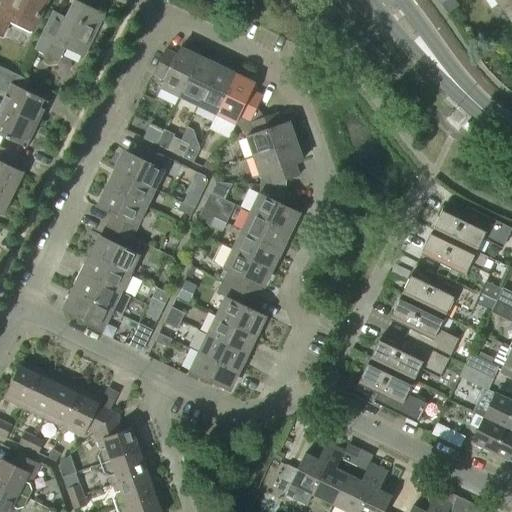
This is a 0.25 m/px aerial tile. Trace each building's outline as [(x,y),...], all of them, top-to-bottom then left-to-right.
[(11,21),(31,31),(46,0),(0,0),(0,34),(3,36),(11,21)] [(74,0),(66,17),(53,11),(34,49),(58,61),(65,47),(83,56),(103,14),(74,0)] [(511,0),(495,0),(498,5),(499,4),(511,22),(511,21),(511,0)] [(153,74),(163,80),(160,87),(179,97),(198,56),(188,51),(187,53),(178,49),(175,54),(165,49),(153,74)] [(208,63),(209,61),(198,56),(179,97),(197,105),(215,67),(208,63)] [(0,106),(37,124),(48,101),(25,90),(30,81),(0,66),(0,90),(6,93),(0,106)] [(225,69),(224,71),(215,67),(197,105),(216,114),(235,74),(225,69)] [(235,74),(216,114),(235,124),(240,130),(260,113),(256,108),(262,96),(251,91),(254,85),(245,81),(246,79),(235,74)] [(0,143),(3,136),(26,147),(37,124),(0,106),(0,143)] [(276,112),(264,117),(260,113),(240,130),(244,135),(252,157),(293,142),(286,122),(280,124),(276,112)] [(166,150),(174,153),(180,140),(173,137),(166,150)] [(188,144),(180,140),(174,153),(182,158),(188,144)] [(294,164),(300,162),(293,142),(252,157),(259,177),(267,174),(271,186),(285,186),(286,180),(298,175),(294,164)] [(0,146),(0,214),(2,215),(22,172),(0,161),(6,150),(0,146)] [(155,189),(169,159),(144,147),(139,158),(126,151),(116,170),(155,189)] [(203,167),(211,171),(216,169),(216,163),(211,158),(206,162),(204,164),(203,167)] [(107,189),(146,207),(155,189),(116,170),(107,189)] [(297,198),(285,192),(285,186),(271,186),(266,196),(258,192),(249,212),(290,232),(295,221),(293,220),(297,211),(292,209),(297,198)] [(106,225),(131,237),(146,207),(107,189),(98,208),(111,215),(106,225)] [(177,210),(190,216),(194,208),(181,202),(177,210)] [(204,204),(201,211),(214,218),(218,210),(204,204)] [(501,248),(511,228),(476,212),(472,221),(443,207),(432,230),(476,251),(482,239),(501,248)] [(197,219),(210,225),(214,218),(201,211),(197,219)] [(283,241),(285,242),(290,232),(249,212),(240,230),(279,249),(283,241)] [(96,245),(94,244),(89,255),(129,274),(139,255),(135,252),(140,242),(131,237),(106,225),(96,245)] [(277,258),(275,257),(279,249),(240,230),(231,248),(272,269),(277,258)] [(421,253),(449,267),(445,276),(480,293),(489,274),(481,270),(487,257),(476,251),(432,230),(421,253)] [(265,278),(267,279),(272,269),(231,248),(221,268),(227,270),(222,281),(256,297),(265,278)] [(82,274),(120,292),(129,274),(89,255),(84,264),(86,266),(82,274)] [(192,299),(201,273),(187,268),(178,293),(192,299)] [(445,276),(441,285),(412,271),(401,295),(445,316),(451,304),(470,313),(480,293),(445,276)] [(82,274),(78,281),(76,280),(71,291),(112,311),(120,292),(82,274)] [(216,293),(224,297),(216,315),(256,335),(261,325),(259,323),(263,315),(250,308),(256,297),(222,281),(216,293)] [(511,292),(502,288),(496,300),(511,308),(511,292)] [(112,311),(71,291),(66,301),(68,302),(64,311),(102,330),(112,311)] [(389,318),(418,332),(413,341),(448,358),(458,339),(438,329),(445,316),(401,295),(389,318)] [(151,298),(148,305),(161,312),(165,304),(151,298)] [(511,323),(511,308),(496,300),(490,312),(511,323)] [(144,313),(157,320),(161,312),(148,305),(144,313)] [(171,307),(167,315),(180,321),(184,313),(171,307)] [(176,329),(180,321),(167,315),(163,323),(176,329)] [(256,335),(216,315),(207,334),(245,352),(249,344),(251,345),(256,335)] [(128,345),(141,351),(152,330),(139,324),(128,345)] [(167,347),(171,339),(158,333),(154,341),(167,347)] [(245,352),(207,334),(198,352),(239,372),(244,361),(241,360),(245,352)] [(413,341),(409,350),(380,336),(369,360),(413,381),(419,368),(439,378),(448,358),(413,341)] [(499,371),(511,377),(511,348),(510,348),(499,371)] [(231,381),(233,382),(239,372),(198,352),(188,371),(227,390),(231,381)] [(499,367),(470,353),(464,366),(493,380),(499,367)] [(23,408),(42,370),(21,360),(3,398),(23,408)] [(369,360),(358,383),(386,397),(382,406),(416,423),(426,403),(407,394),(413,381),(369,360)] [(487,391),(493,380),(464,366),(459,377),(487,391)] [(61,379),(42,370),(23,408),(43,417),(61,379)] [(61,379),(43,417),(62,427),(81,389),(61,379)] [(101,399),(81,389),(62,427),(83,437),(86,430),(93,433),(115,414),(98,405),(101,399)] [(511,401),(495,393),(483,417),(511,431),(511,401)] [(97,455),(100,464),(144,449),(141,439),(136,441),(131,428),(121,431),(115,414),(93,433),(100,450),(97,455)] [(511,431),(483,417),(471,442),(507,459),(511,449),(511,431)] [(0,420),(0,435),(6,438),(11,426),(0,420)] [(436,423),(431,434),(459,447),(464,437),(436,423)] [(34,436),(31,435),(23,431),(17,444),(28,449),(34,436)] [(44,441),(34,436),(28,449),(38,454),(44,441)] [(289,485),(311,495),(334,447),(325,442),(317,459),(304,453),(296,469),(286,464),(274,489),(285,495),(289,485)] [(343,451),(334,447),(311,495),(332,506),(348,474),(335,468),(343,451)] [(56,462),(60,452),(52,448),(47,458),(56,462)] [(117,482),(147,472),(142,460),(148,458),(144,449),(100,464),(104,473),(108,475),(111,484),(117,482)] [(30,485),(40,464),(16,453),(11,463),(1,459),(0,460),(0,484),(28,498),(32,490),(30,485)] [(332,506),(345,511),(355,511),(378,467),(369,463),(360,480),(348,474),(332,506)] [(72,486),(96,476),(92,465),(68,475),(72,486)] [(387,472),(378,467),(355,511),(385,511),(383,511),(391,495),(378,489),(387,472)] [(147,472),(117,482),(111,484),(115,494),(112,498),(116,507),(160,492),(156,482),(151,484),(147,472)] [(0,511),(17,511),(19,509),(24,507),(28,498),(0,484),(0,511)] [(66,489),(69,499),(83,494),(79,484),(66,489)] [(163,501),(160,492),(116,507),(117,511),(160,511),(157,503),(163,501)] [(87,504),(83,494),(69,499),(73,509),(87,504)] [(436,511),(442,499),(433,495),(425,511),(412,505),(408,511),(436,511)] [(447,511),(451,503),(442,499),(436,511),(447,511)]
